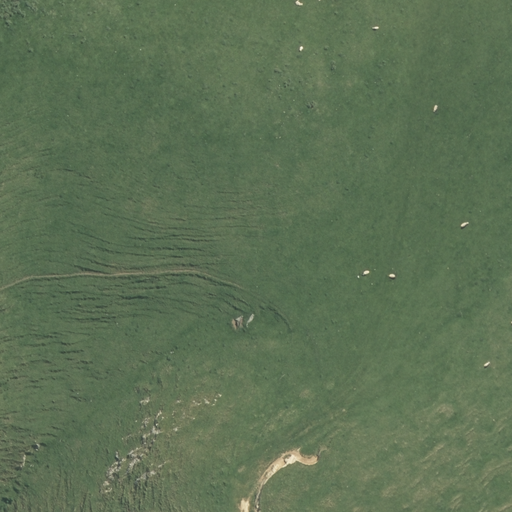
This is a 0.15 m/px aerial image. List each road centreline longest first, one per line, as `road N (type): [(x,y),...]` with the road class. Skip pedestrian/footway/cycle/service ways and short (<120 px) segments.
road 1 (track): [(236,511),(261,468),(296,447),(358,383),(425,0)]
road 2 (track): [(0,308),(124,290),(215,290),(260,327),(296,447)]
